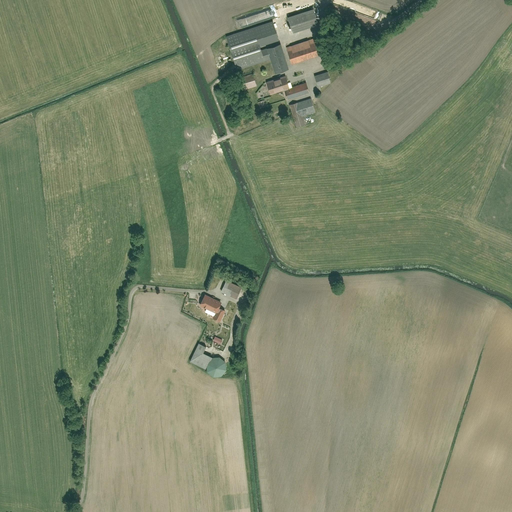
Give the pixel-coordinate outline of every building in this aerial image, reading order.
[(316,8),(289,17),(294,31),(320,22),(316,8)] [(280,39),(274,20),(228,35),(233,50),(234,54),(239,68),(267,59),(263,49),(262,45),(280,39)] [(315,38),(288,47),(293,62),(320,53),(315,38)] [(283,42),(269,47),(273,57),(277,72),(291,68),(283,42)] [(263,49),(267,59),(273,57),(269,47),(263,49)] [(329,71),(316,75),(319,85),(333,81),(329,71)] [(253,74),(242,77),(245,88),(257,85),(253,74)] [(287,76),(268,82),(272,93),(286,88),(290,87),(287,76)] [(290,87),(286,88),(289,98),(311,91),(308,82),(290,87)] [(312,98),(291,104),(298,126),(307,123),(305,115),(316,111),(312,98)] [(221,292),(237,298),(242,287),(226,280),(221,292)] [(219,308),(221,302),(205,294),(200,305),(216,313),(219,308)] [(225,311),(219,308),(216,313),(214,318),(220,321),(225,311)] [(213,341),(220,345),(223,340),(215,336),(213,341)] [(206,347),(198,343),(189,361),(206,369),(206,368),(212,357),(203,353),(206,347)] [(219,356),(212,357),(206,368),(207,371),(213,377),(221,376),(226,370),(226,362),(219,356)]
